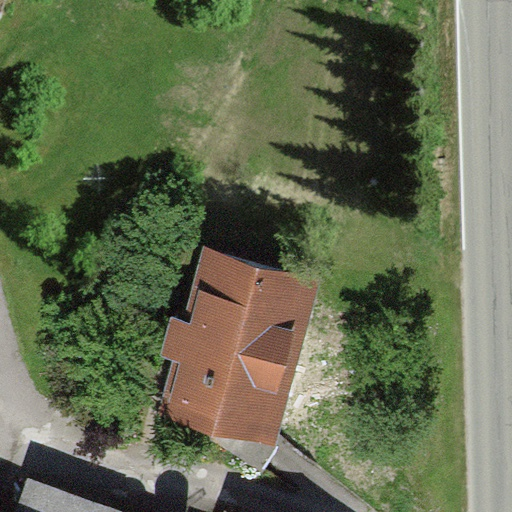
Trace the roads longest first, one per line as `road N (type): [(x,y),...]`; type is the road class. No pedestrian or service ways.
road 1 (secondary): [(487,0),(498,511)]
road 2 (track): [(278,511),(0,422)]
